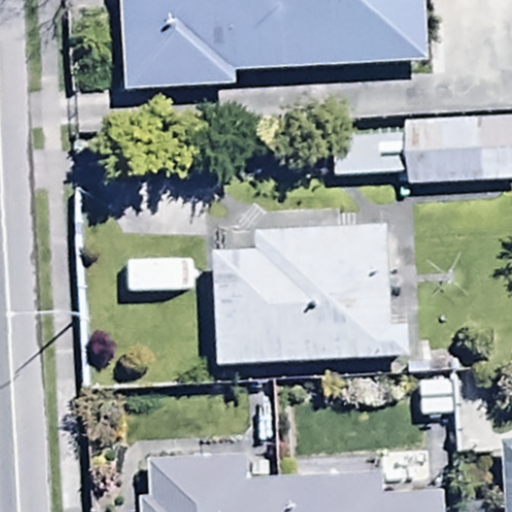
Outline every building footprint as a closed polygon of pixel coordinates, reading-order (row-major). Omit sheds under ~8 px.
[(242,91),(241,80),(429,69),(424,0),(119,0),(125,98),(242,91)] [(511,125),(406,131),(407,143),(333,146),(335,184),(409,181),(409,193),(511,187),(511,125)] [(217,258),(219,370),(412,367),(411,308),(397,308),(396,232),(259,234),(259,257),(217,258)] [(511,511),(511,446),(501,447),(503,511),(511,511)] [(384,501),(384,491),(250,496),(248,464),(152,468),(153,503),(140,503),(140,511),(449,511),(450,501),(384,501)]
